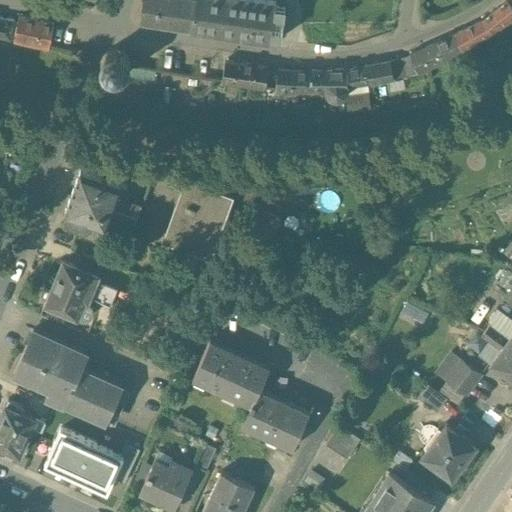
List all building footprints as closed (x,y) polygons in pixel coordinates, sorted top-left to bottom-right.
[(143,0),(140,20),(192,28),(196,0),(143,0)] [(223,0),(196,0),(192,28),(218,32),(223,0)] [(276,0),(223,0),(218,32),(270,40),(270,39),(271,39),(276,0)] [(505,0),(483,18),(454,32),(461,46),(490,29),(511,14),(511,4),(508,0),(505,0)] [(0,15),(0,33),(11,36),(15,19),(0,15)] [(54,22),(20,15),(15,37),(50,44),(52,36),(53,30),(54,22)] [(454,32),(410,52),(416,69),(439,59),(461,46),(454,32)] [(119,47),(116,47),(113,47),(111,47),(108,48),(106,50),(104,52),(102,54),(101,57),(100,59),(100,62),(101,65),(102,68),(103,70),(105,72),(107,74),(109,75),(112,76),(115,77),(117,77),(120,76),(123,75),(125,73),(127,72),(129,69),(130,67),(130,64),(131,61),(130,58),(129,56),(128,53),(126,51),(124,49),(122,48),(119,47)] [(410,52),(401,56),(406,71),(416,69),(410,52)] [(269,64),(225,58),(223,77),(266,85),(269,64)] [(390,58),(347,67),(349,81),(381,76),(393,74),(390,58)] [(347,67),(278,66),(276,86),(292,88),(327,84),(326,87),(327,91),(329,94),(333,96),(337,97),(341,96),(343,94),(345,92),(346,90),(347,87),(346,84),(345,81),(349,81),(347,67)] [(130,184),(81,167),(66,210),(69,211),(68,215),(70,222),(86,227),(92,225),(93,220),(130,233),(137,214),(114,206),(118,196),(124,199),(130,184)] [(234,196),(186,178),(163,240),(211,258),(234,196)] [(511,242),(503,254),(511,260),(511,242)] [(105,260),(83,252),(78,264),(99,272),(105,260)] [(78,264),(64,258),(46,302),(77,315),(78,315),(84,317),(89,316),(91,314),(93,312),(94,310),(94,308),(94,305),(93,304),(92,302),(91,300),(88,299),(99,272),(78,264)] [(511,318),(497,307),(488,319),(491,321),(486,328),(511,347),(511,318)] [(85,350),(34,328),(14,372),(50,388),(47,396),(64,404),(65,402),(104,419),(106,420),(123,384),(79,365),(85,350)] [(511,347),(486,328),(482,333),(490,339),(479,353),(490,361),(490,362),(511,377),(511,347)] [(311,410),(260,388),(270,366),(211,338),(193,378),(251,405),(242,424),(294,448),(311,410)] [(482,372),(461,357),(445,378),(466,394),(482,372)] [(447,397),(428,382),(418,396),(437,410),(447,397)] [(10,398),(7,404),(6,404),(0,416),(0,445),(20,454),(21,454),(31,431),(37,418),(23,411),(26,405),(10,398)] [(476,443),(447,421),(441,429),(439,428),(426,444),(429,446),(422,454),(452,475),(476,443)] [(361,438),(339,423),(326,443),(348,458),(361,438)] [(45,463),(108,491),(124,456),(61,427),(45,463)] [(121,450),(128,453),(118,476),(125,479),(140,447),(125,440),(121,450)] [(216,446),(203,440),(194,462),(207,468),(216,446)] [(169,464),(155,457),(140,489),(156,496),(158,499),(171,505),(174,504),(175,505),(192,468),(171,458),(169,464)] [(242,511),(255,485),(222,469),(201,511),(242,511)] [(424,511),(433,499),(392,472),(368,508),(368,510),(371,511),(424,511)]
